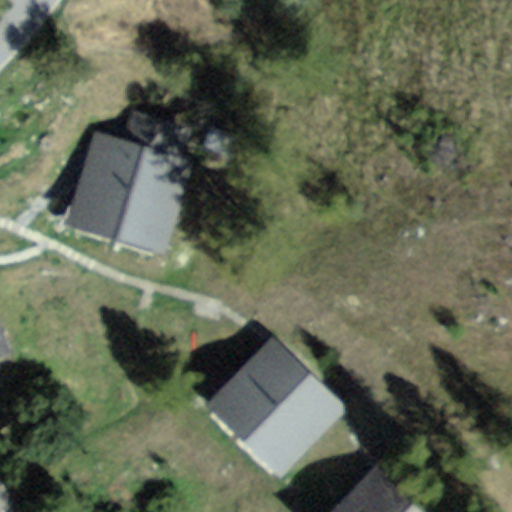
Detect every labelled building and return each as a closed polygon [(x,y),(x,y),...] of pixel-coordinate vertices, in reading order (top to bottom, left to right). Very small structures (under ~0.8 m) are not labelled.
[(223,158),(118,128),(92,218),(196,249),(223,158)] [(4,262),(0,263),(0,371),(41,356),(4,262)] [(408,411),(325,334),(257,408),(341,484),(408,411)] [(498,511),(446,465),(403,511),(498,511)] [(0,511),(30,511),(45,494),(11,467),(0,480),(0,511)]
